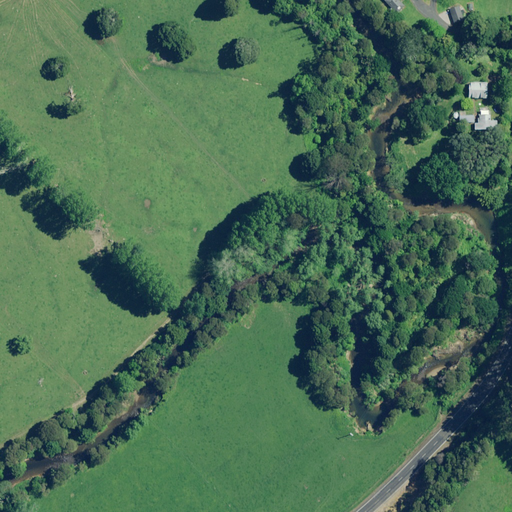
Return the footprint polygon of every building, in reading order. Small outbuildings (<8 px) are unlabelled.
[(394,0),(389,3),(392,7),(387,10),(390,15),(395,11),(396,14),(406,8),(400,0),(394,0)] [(460,5),(449,9),(454,22),(465,18),(460,5)] [(488,83),(469,83),(468,98),(487,98),(488,83)] [(466,116),(466,113),(459,112),(459,123),(475,123),(475,116),(466,116)] [(491,121),(491,116),(479,115),(479,124),(474,123),(474,130),(497,130),(497,121),(491,121)]
